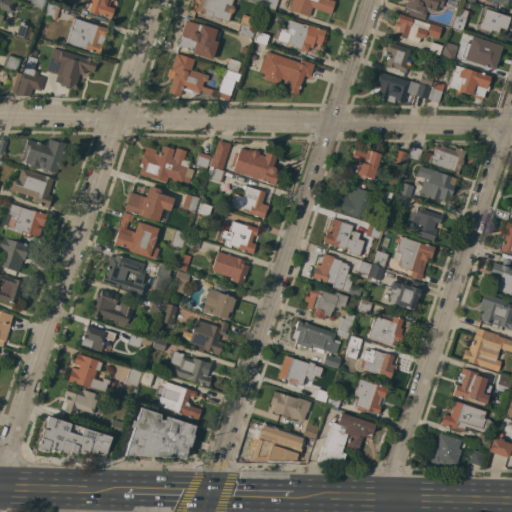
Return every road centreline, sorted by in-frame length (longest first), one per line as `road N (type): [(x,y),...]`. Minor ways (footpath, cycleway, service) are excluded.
road 1 (residential): [(370,0),(204,511)]
road 2 (residential): [(511,123),(0,116)]
road 3 (residential): [(153,0),(0,462)]
road 4 (residential): [(511,95),(384,499),(394,511)]
road 5 (primary): [(511,503),(292,497)]
road 6 (primary): [(122,491),(0,486)]
